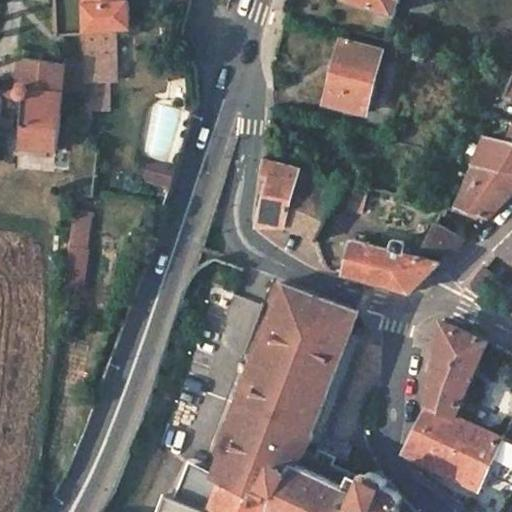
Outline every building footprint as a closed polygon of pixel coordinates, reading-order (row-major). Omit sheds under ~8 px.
[(84,0),(85,33),(86,64),(86,81),(99,81),(99,64),(113,64),(111,31),(131,29),(129,4),(122,4),(122,0),(84,0)] [(400,0),(355,0),(381,8),(376,24),(391,29),(400,0)] [(380,51),(345,42),(329,102),(365,112),(380,51)] [(68,66),(23,59),(19,90),(18,91),(18,93),(18,94),(18,95),(19,97),(20,98),(21,99),(22,100),(23,100),(25,100),(21,146),(59,150),(66,81),(68,66)] [(86,64),(76,65),(76,67),(77,81),(86,81),(86,64)] [(113,82),(113,64),(99,64),(99,81),(108,82),(113,82)] [(77,81),(76,67),(68,66),(66,81),(77,81)] [(511,76),(503,98),(511,99),(511,76)] [(108,82),(99,81),(86,81),(85,110),(108,110),(108,82)] [(307,131),(309,121),(275,112),(273,122),(307,131)] [(484,143),(475,164),(511,172),(511,142),(487,136),(484,143)] [(296,152),(269,144),(266,158),(292,165),(296,152)] [(292,165),(266,158),(263,176),(270,178),(264,205),(259,225),(289,226),(304,168),(292,165)] [(457,207),(487,218),(511,193),(511,172),(475,164),(457,207)] [(147,180),(177,185),(179,170),(150,165),(147,180)] [(348,180),(304,168),(289,226),(301,231),(308,234),(315,244),(348,180)] [(354,182),(347,209),(364,211),(370,188),(366,187),(367,185),(354,182)] [(438,207),(436,211),(442,216),(446,218),(450,210),(438,207)] [(85,249),(90,213),(74,211),(69,247),(85,249)] [(449,219),(446,218),(442,216),(438,224),(444,228),(449,219)] [(436,222),(423,247),(447,255),(451,251),(464,239),(444,228),(438,224),(436,222)] [(511,258),(511,235),(509,238),(498,249),(511,258)] [(373,236),(371,243),(391,248),(394,241),(373,236)] [(398,239),(394,241),(391,248),(371,243),(356,240),(352,242),(345,272),(411,290),(441,262),(406,253),(405,250),(407,245),(404,241),(398,239)] [(83,284),(87,250),(85,249),(69,247),(65,282),(83,284)] [(500,279),(484,267),(472,282),(474,289),(488,297),(500,279)] [(204,510),(203,511),(417,511),(389,479),(371,471),(368,473),(363,481),(358,493),(298,465),(314,434),(311,432),(355,313),(277,281),(271,299),(278,302),(279,302),(273,318),(272,317),(209,474),(193,467),(179,500),(204,510)] [(458,415),(461,408),(490,341),(444,320),(436,364),(429,402),(432,404),(458,415)] [(429,464),(481,489),(495,459),(511,466),(511,439),(458,415),(432,404),(413,442),(408,453),(429,464)] [(173,511),(179,500),(168,495),(161,511),(173,511)] [(173,511),(203,511),(204,510),(179,500),(173,511)]
